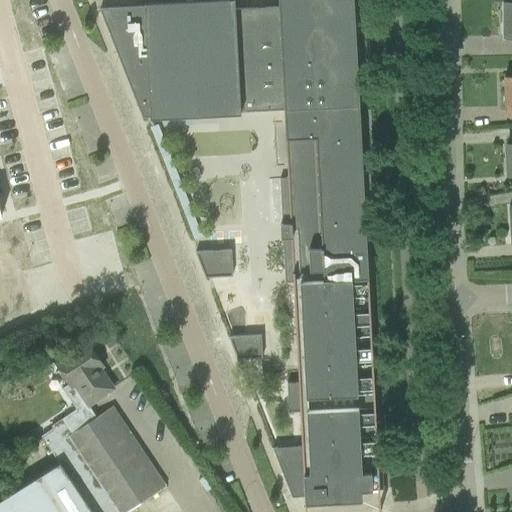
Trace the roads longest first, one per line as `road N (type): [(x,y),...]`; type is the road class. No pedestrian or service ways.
road 1 (residential): [(260,511),(60,0)]
road 2 (residential): [(450,297),(439,0)]
road 3 (residential): [(0,9),(59,239)]
road 4 (residential): [(465,511),(450,297)]
